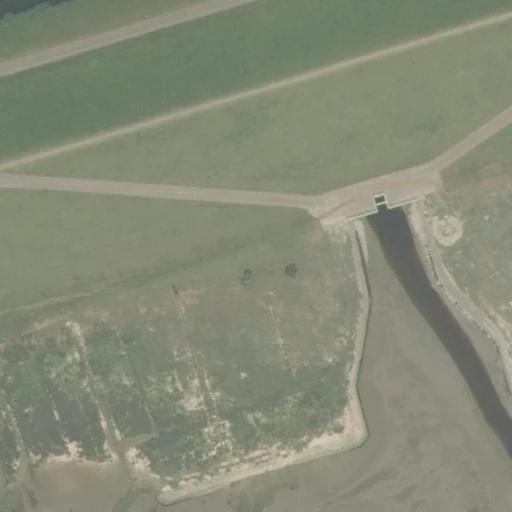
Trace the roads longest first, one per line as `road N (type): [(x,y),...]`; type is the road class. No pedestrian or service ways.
road 1 (track): [(511,118),(429,176),(317,210),(0,188)]
road 2 (track): [(253,0),(0,76)]
